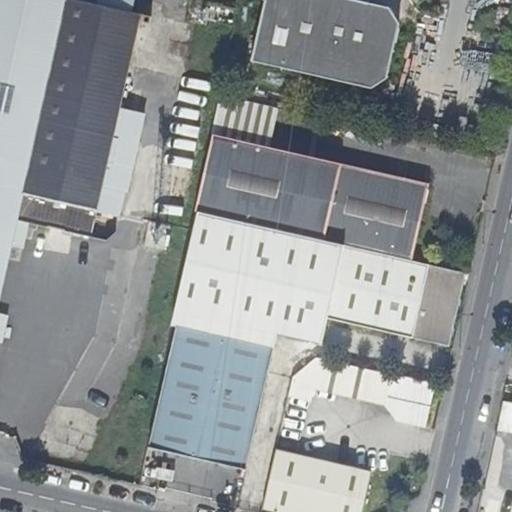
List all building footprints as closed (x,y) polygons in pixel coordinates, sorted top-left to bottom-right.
[(0,0),(0,340),(3,341),(9,315),(0,312),(0,301),(3,291),(5,291),(5,289),(3,289),(8,267),(10,267),(10,265),(9,264),(13,245),(13,243),(16,242),(16,244),(25,246),(31,219),(92,233),(98,209),(121,213),(127,189),(104,184),(109,161),(110,161),(111,159),(110,159),(115,136),(116,136),(117,135),(115,134),(120,112),(122,112),(122,110),(121,109),(126,87),(127,87),(128,85),(127,85),(131,63),(133,63),(134,61),(132,60),(137,39),(138,39),(139,37),(137,37),(142,19),(152,22),(154,15),(134,10),(136,0),(0,0)] [(268,0),(256,58),(377,85),(392,73),(405,18),(394,3),(381,0),(268,0)] [(164,25),(152,22),(142,19),(137,37),(139,37),(138,39),(137,39),(132,60),(134,61),(133,63),(131,63),(127,85),(128,85),(127,87),(126,87),(121,109),(122,110),(122,112),(120,112),(115,134),(117,135),(116,136),(115,136),(110,159),(111,159),(110,161),(109,161),(104,184),(127,189),(164,25)] [(214,136),(197,210),(201,211),(413,260),(430,186),(214,136)] [(413,260),(201,211),(176,321),(277,344),(281,330),(325,341),(332,317),(454,345),(471,272),(413,260)] [(277,344),(176,321),(148,445),(249,468),(277,344)] [(497,428),(511,430),(511,404),(501,402),(497,428)] [(361,511),(371,471),(277,450),(263,509),(278,511),(361,511)]
